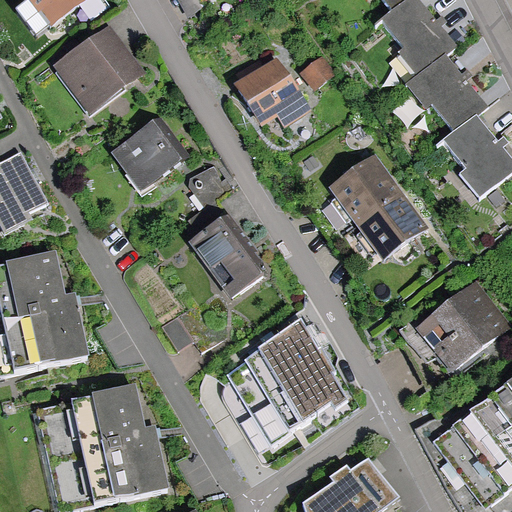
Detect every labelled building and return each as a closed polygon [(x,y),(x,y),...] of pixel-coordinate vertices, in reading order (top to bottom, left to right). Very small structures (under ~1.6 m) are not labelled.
[(24,0),(52,33),(91,0),(24,0)] [(445,57),(456,48),(417,0),(408,0),(395,11),(382,21),(404,48),(396,54),(417,80),(445,57)] [(408,0),(385,0),(395,11),(408,0)] [(87,117),(143,75),(109,29),(52,71),(87,117)] [(273,127),(314,102),(286,57),(245,82),(273,127)] [(475,117),(487,108),(445,57),(417,80),(406,89),(423,110),(431,104),(455,133),(475,117)] [(309,93),(330,82),(318,59),(297,70),(309,93)] [(480,198),(511,172),(511,163),(484,129),(475,117),(455,133),(443,143),(466,170),(461,174),(480,198)] [(135,199),(180,167),(152,128),(107,161),(135,199)] [(390,258),(432,227),(381,156),(359,171),(338,187),(390,258)] [(31,214),(48,206),(23,157),(0,168),(0,230),(3,238),(35,222),(31,214)] [(209,207),(230,191),(213,168),(192,183),(209,207)] [(235,298),(270,273),(229,216),(220,222),(209,207),(191,219),(203,235),(195,241),(235,298)] [(0,380),(96,358),(82,296),(73,298),(63,257),(0,271),(0,380)] [(435,386),(511,325),(511,317),(480,281),(408,340),(435,386)] [(179,349),(194,344),(184,317),(169,322),(179,349)] [(293,392),(330,368),(299,321),(256,350),(269,369),(275,365),(293,392)] [(511,385),(473,416),(466,405),(421,429),(467,511),(499,511),(496,507),(511,494),(511,385)] [(61,511),(73,511),(176,488),(161,426),(152,428),(143,387),(38,411),(61,511)] [(302,511),(382,511),(397,501),(366,462),(302,511)]
